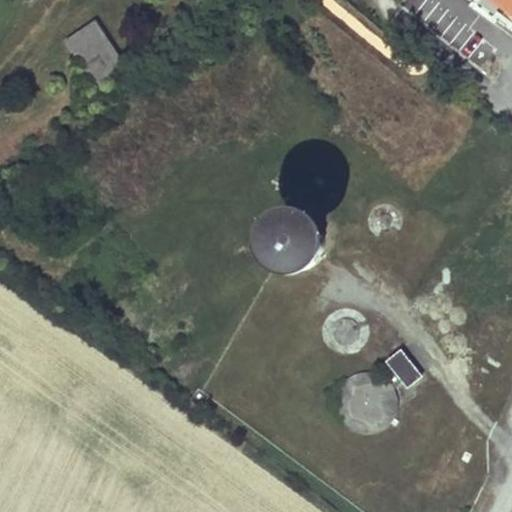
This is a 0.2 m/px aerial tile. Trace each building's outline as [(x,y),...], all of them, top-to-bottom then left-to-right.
[(98,23),(69,42),(103,97),(131,77),(98,23)] [(326,243),(324,234),(319,226),(312,220),(304,217),(295,216),(286,219),(279,224),(273,231),(271,240),(271,249),(274,257),(280,264),(288,269),(296,271),(306,270),(314,266),(320,260),(324,252),(326,243)] [(337,315),(330,341),(354,347),(360,322),(337,315)] [(405,353),(383,368),(397,388),(404,383),(409,390),(423,379),(405,353)] [(397,418),(400,408),(400,398),(396,388),(389,380),(380,375),(370,374),(359,376),(350,381),(344,390),(341,400),(341,410),(345,420),(352,428),(361,432),(371,434),(382,432),(391,426),(397,418)]
